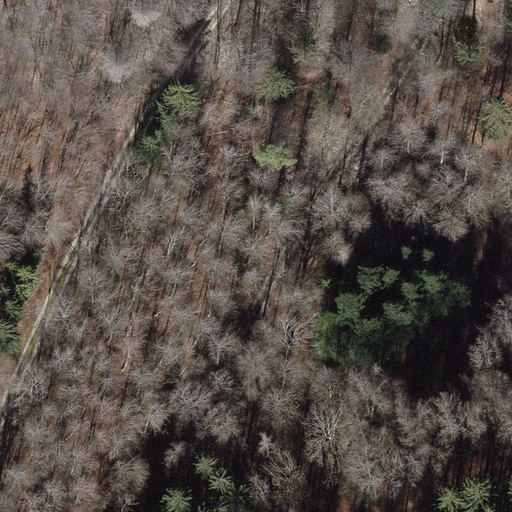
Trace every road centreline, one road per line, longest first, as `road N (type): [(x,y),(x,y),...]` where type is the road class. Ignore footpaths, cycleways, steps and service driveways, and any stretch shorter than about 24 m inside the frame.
road 1 (track): [(450,0),(281,257),(252,332),(232,427),(259,494),(286,511)]
road 2 (track): [(221,0),(88,213),(0,422)]
road 3 (track): [(307,511),(281,446),(292,401),(332,371),(464,340),(511,295)]
